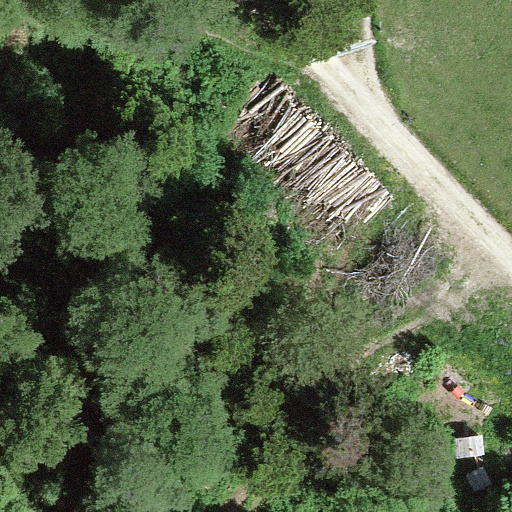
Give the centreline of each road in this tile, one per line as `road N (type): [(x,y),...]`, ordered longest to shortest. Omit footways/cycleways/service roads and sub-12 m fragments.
road 1 (track): [(480,247),(350,356),(192,511)]
road 2 (track): [(511,266),(480,247),(346,105)]
road 3 (track): [(346,105),(261,0)]
